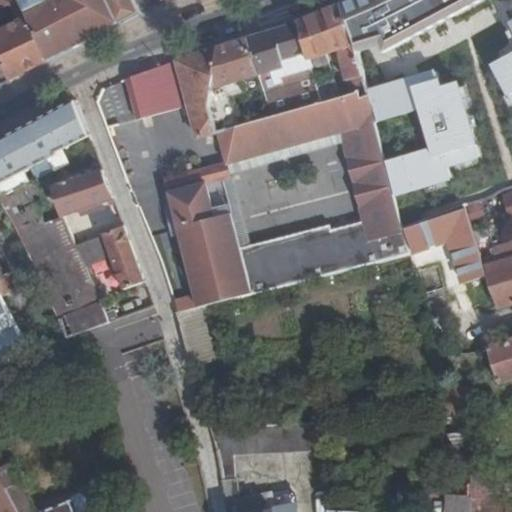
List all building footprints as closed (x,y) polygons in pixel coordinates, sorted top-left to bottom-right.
[(27,0),(0,0),(14,29),(0,34),(0,42),(18,80),(55,60),(27,0)] [(27,0),(55,60),(147,13),(140,0),(27,0)] [(359,0),(346,7),(360,54),(384,45),(387,54),(492,0),(359,0)] [(346,7),(306,23),(317,59),(344,51),(358,94),(364,92),(367,100),(374,98),(371,87),(360,54),(346,7)] [(306,23),(253,39),(265,75),(277,117),(329,102),(327,96),(325,86),(321,75),(317,59),(306,23)] [(253,39),(224,48),(218,103),(251,93),(247,81),(265,75),(253,39)] [(183,61),(196,103),(206,138),(225,132),(218,110),(218,103),(224,48),(183,61)] [(511,53),(492,65),(511,100),(511,53)] [(183,61),(131,77),(144,118),(196,103),(183,61)] [(438,67),(371,87),(374,98),(381,123),(395,176),(400,195),(455,179),(450,165),(483,156),(460,80),(445,86),(438,67)] [(338,70),(321,75),(325,86),(342,81),(338,70)] [(327,96),(338,93),(343,87),(342,81),(325,86),(327,96)] [(277,117),(225,132),(234,164),(236,164),(348,132),(381,123),(374,98),(367,100),(364,92),(358,94),(339,99),(329,102),(277,117)] [(329,102),(339,99),(338,93),(327,96),(329,102)] [(72,147),(95,138),(81,101),(0,143),(0,186),(29,243),(51,291),(72,338),(87,332),(115,322),(90,266),(81,244),(64,251),(51,223),(55,222),(46,193),(37,169),(63,155),(64,158),(75,153),(72,147)] [(395,176),(381,123),(348,132),(350,141),(373,223),(378,242),(409,232),(410,232),(409,229),(400,195),(395,176)] [(350,141),(348,132),(236,164),(238,174),(350,141)] [(108,171),(95,138),(72,147),(75,153),(64,158),(63,155),(37,169),(46,193),(59,188),(108,171)] [(238,174),(236,164),(234,164),(171,182),(175,195),(212,185),(239,177),(238,174)] [(118,198),(108,171),(59,188),(69,216),(118,198)] [(201,310),(206,309),(415,252),(413,247),(413,245),(409,232),(378,242),(373,223),(337,233),(336,227),(248,251),(237,215),(222,220),(212,185),(175,195),(185,232),(200,228),(209,266),(216,265),(223,292),(198,299),(201,310)] [(59,188),(46,193),(55,222),(69,216),(59,188)] [(469,206),(440,217),(409,229),(410,232),(409,232),(413,245),(413,247),(475,226),(469,206)] [(69,216),(55,222),(51,223),(64,251),(81,244),(69,216)] [(131,289),(150,281),(129,225),(110,233),(81,244),(90,266),(118,256),(131,289)] [(185,232),(198,299),(223,292),(216,265),(209,266),(200,228),(185,232)] [(0,284),(7,297),(25,286),(16,268),(9,271),(0,256),(8,251),(0,235),(0,284)] [(502,309),(511,305),(511,243),(496,249),(501,266),(489,270),(502,309)] [(197,295),(179,299),(182,313),(200,309),(197,295)] [(183,314),(197,363),(218,358),(206,309),(201,310),(183,314)] [(511,381),(511,341),(494,348),(505,384),(511,381)] [(476,391),(455,397),(460,416),(468,416),(477,416),(477,409),(481,409),(476,391)] [(455,397),(454,395),(442,397),(444,420),(460,419),(460,416),(455,397)] [(477,416),(468,416),(468,428),(477,428),(477,416)] [(319,449),(316,420),(214,425),(222,453),(230,511),(299,511),(296,492),(277,496),(276,491),(241,499),(241,452),(319,449)] [(316,420),(319,449),(330,448),(328,420),(316,420)] [(471,434),(454,434),(462,450),(471,450),(471,434)] [(471,450),(462,450),(462,466),(471,467),(471,450)] [(5,462),(0,464),(0,472),(13,498),(20,511),(36,511),(13,463),(7,466),(5,462)] [(488,468),(476,467),(476,491),(488,491),(488,468)] [(488,491),(476,491),(476,498),(476,500),(499,500),(499,491),(499,468),(488,468),(488,491)] [(508,491),(499,491),(499,500),(508,500),(508,491)] [(76,500),(45,511),(44,511),(93,511),(91,507),(93,507),(91,497),(83,494),(76,497),(76,500)] [(449,511),(475,511),(476,500),(476,498),(451,496),(449,511)] [(20,511),(13,498),(0,504),(0,511),(20,511)]
